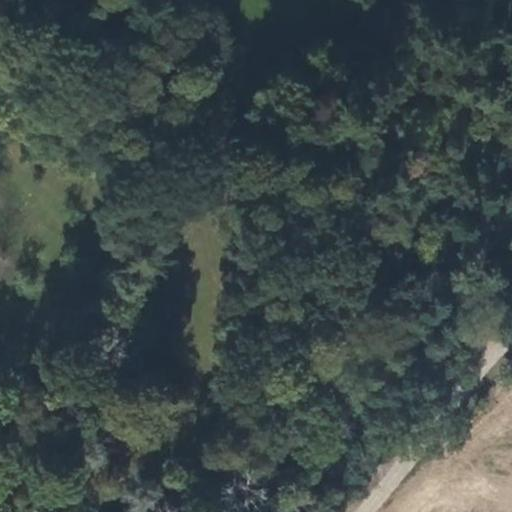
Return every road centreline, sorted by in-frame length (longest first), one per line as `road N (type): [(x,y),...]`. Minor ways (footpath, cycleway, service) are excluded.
road 1 (unknown): [(265,511),(511,235)]
road 2 (unclassified): [(511,344),(365,511)]
